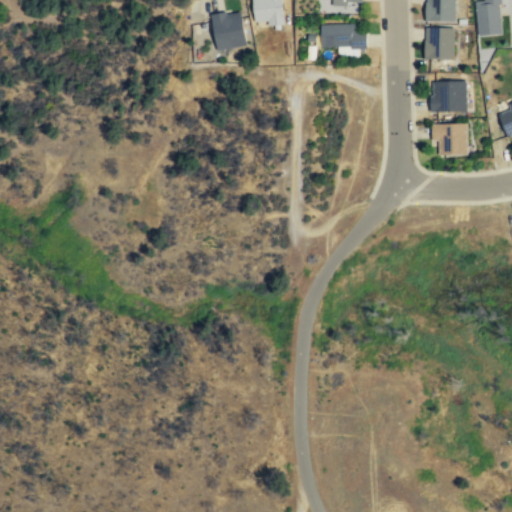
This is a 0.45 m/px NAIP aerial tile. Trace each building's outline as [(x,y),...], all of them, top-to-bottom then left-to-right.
[(252,0),(253,24),(282,23),(281,0),(252,0)] [(454,20),(454,0),(424,0),(424,20),(454,20)] [(474,0),(478,35),(503,32),(499,0),(474,0)] [(239,10),(209,15),(216,50),(246,45),(239,10)] [(353,23),(318,24),(319,49),(366,47),(365,32),(354,33),(353,23)] [(453,27),(424,26),(423,58),(453,58),(453,27)] [(428,80),(428,111),(465,111),(465,80),(428,80)] [(497,112),(505,134),(511,131),(511,100),(503,104),(505,109),(497,112)] [(430,142),(437,142),(437,155),(466,155),(466,123),(430,123),(430,142)]
